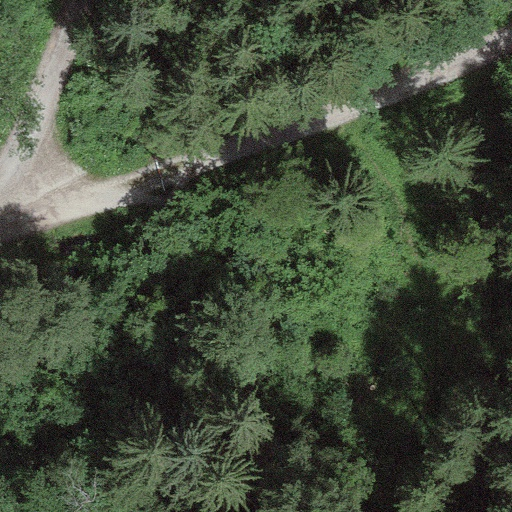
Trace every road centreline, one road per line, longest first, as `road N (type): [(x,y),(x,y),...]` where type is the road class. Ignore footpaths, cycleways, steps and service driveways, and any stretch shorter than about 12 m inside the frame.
road 1 (track): [(0,168),(194,157),(429,60),(502,0)]
road 2 (track): [(59,0),(0,133)]
